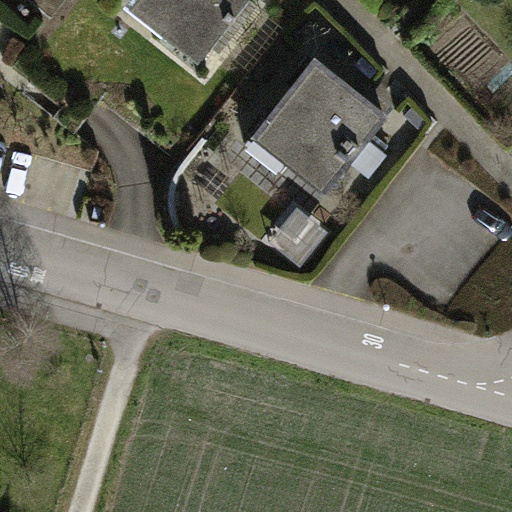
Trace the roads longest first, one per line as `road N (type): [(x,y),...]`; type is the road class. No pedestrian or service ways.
road 1 (residential): [(511,393),(0,255)]
road 2 (track): [(81,511),(147,289)]
